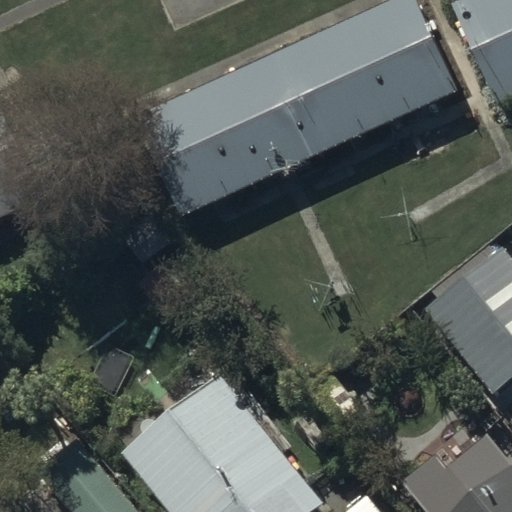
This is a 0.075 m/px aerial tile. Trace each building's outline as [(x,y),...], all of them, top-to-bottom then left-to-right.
[(382,0),(134,116),(179,212),(451,85),(411,0),(382,0)] [(511,0),(451,0),(496,99),(511,92),(511,0)] [(0,91),(0,212),(46,192),(1,91),(0,91)] [(511,251),(505,243),(427,303),(496,390),(511,377),(511,251)] [(221,368),(126,443),(178,511),(314,511),(311,508),(324,497),(221,368)] [(433,511),(511,511),(511,449),(494,428),(452,464),(438,448),(404,478),(433,511)] [(141,511),(76,435),(40,466),(78,511),(141,511)]
